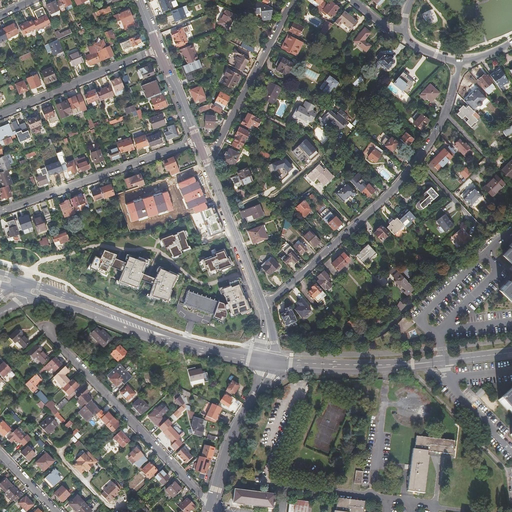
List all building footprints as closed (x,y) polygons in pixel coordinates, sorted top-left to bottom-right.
[(69,0),(60,0),(57,2),(61,11),(65,9),(65,10),(67,10),(72,8),(73,6),(71,4),(72,3),(69,0)] [(170,2),(169,0),(157,0),(163,11),(173,7),(170,2)] [(260,3),(256,0),(255,3),(256,14),(261,13),(262,20),(270,19),(269,12),(271,12),(272,9),(260,3)] [(60,9),(56,1),(46,5),(50,14),(60,9)] [(327,5),(322,1),(318,6),(324,15),(327,14),(331,17),(338,8),(330,1),(327,5)] [(111,11),(110,6),(96,12),(98,16),(111,11)] [(53,27),(43,7),(35,11),(38,19),(33,21),(36,29),(39,34),(46,30),(53,27)] [(182,7),(171,12),(172,15),(174,15),(177,21),(186,17),(186,16),(182,7)] [(433,8),(424,13),(429,24),(438,20),(433,8)] [(121,19),(132,15),(130,10),(127,11),(127,10),(119,13),(119,14),(116,15),(117,18),(116,19),(117,21),(121,19)] [(228,28),(235,15),(225,10),(218,23),(228,28)] [(357,22),(344,11),(334,22),(339,26),(342,22),(351,30),(357,22)] [(136,25),(132,15),(121,19),(125,29),(136,25)] [(33,21),(33,20),(28,23),(27,22),(19,26),(24,35),(36,29),(33,21)] [(298,35),(303,27),(294,22),(289,31),(298,35)] [(323,28),(319,34),(323,36),(331,26),(326,22),(322,27),(323,28)] [(14,23),(3,28),(8,38),(19,33),(14,23)] [(171,32),(176,46),(187,41),(181,27),(171,32)] [(8,38),(3,28),(0,29),(0,42),(8,39),(8,38)] [(364,40),(370,32),(365,28),(354,41),(366,51),(370,45),(364,40)] [(59,39),(72,33),(71,29),(60,34),(58,31),(55,32),(59,39)] [(302,42),(287,34),(282,44),(283,45),(281,48),(287,51),(288,50),(289,51),(289,52),(294,55),(299,46),(300,47),(302,42)] [(139,35),(121,42),(123,50),(142,42),(139,35)] [(63,50),(58,39),(45,45),(48,52),(54,54),(54,55),(57,53),(58,55),(66,57),(64,50),(63,50)] [(104,40),(93,44),(96,51),(100,60),(114,54),(110,45),(107,47),(104,40)] [(186,61),(187,64),(199,59),(200,59),(194,44),(180,49),(182,55),(185,54),(185,56),(184,56),(184,58),(185,61),(186,61)] [(237,54),(231,66),(242,71),(247,62),(249,58),(245,56),(246,55),(234,49),(233,52),(237,54)] [(32,52),(32,51),(21,56),(23,60),(33,55),(33,54),(32,52)] [(84,60),(80,51),(69,56),(73,63),(79,61),(80,62),(84,60)] [(100,60),(96,51),(86,55),(90,65),(100,60)] [(393,62),(393,60),(390,57),(388,57),(384,54),(383,55),(381,52),(377,57),(379,59),(377,61),(383,67),(384,66),(387,69),(393,62)] [(19,61),(18,57),(4,64),(5,67),(19,61)] [(292,63),(280,57),(275,65),(278,66),(276,69),(287,75),(292,63)] [(202,67),(199,59),(187,64),(182,66),(188,83),(195,80),(191,71),(202,67)] [(151,64),(140,69),(143,77),(143,78),(154,74),(151,64)] [(57,79),(52,67),(42,71),(47,83),(57,79)] [(494,73),(491,76),(500,88),(504,86),(503,85),(505,83),(506,84),(509,81),(499,67),(496,70),(497,72),(495,74),(494,73)] [(235,81),(237,82),(240,75),(227,68),(223,75),(226,77),(223,84),(231,89),(234,84),(235,81)] [(398,77),(393,83),(407,94),(410,90),(408,89),(411,85),(412,84),(412,83),(412,82),(405,77),(406,75),(403,72),(399,78),(398,77)] [(40,80),(37,74),(28,78),(32,88),(41,84),(40,80)] [(484,89),(493,82),(488,75),(486,76),(484,74),(477,80),(484,89)] [(325,80),(326,81),(328,83),(323,90),(322,91),(328,95),(332,90),(332,89),(333,88),(334,87),(335,88),(340,83),(330,75),(325,80)] [(115,91),(125,88),(121,77),(111,81),(115,91)] [(155,80),(154,77),(142,82),(148,98),(160,93),(157,85),(158,84),(157,80),(155,80)] [(28,90),(24,81),(16,84),(18,89),(20,93),(28,90)] [(320,88),(323,90),(328,83),(326,81),(320,88)] [(273,104),(281,88),(270,82),(261,98),(273,104)] [(431,102),(439,93),(430,84),(420,96),(425,100),(426,98),(431,102)] [(115,95),(110,85),(105,87),(106,88),(97,92),(100,100),(105,98),(106,101),(114,97),(113,95),(115,95)] [(199,103),(206,100),(201,86),(190,90),(194,101),(198,100),(199,103)] [(97,92),(96,89),(88,93),(88,94),(85,95),(91,108),(102,104),(100,100),(97,92)] [(476,89),(464,101),(468,105),(473,110),(485,99),(476,89)] [(162,92),(160,93),(148,98),(147,98),(148,101),(152,99),(155,108),(159,106),(160,108),(167,105),(163,94),(162,93),(162,92)] [(214,104),(222,109),(223,109),(229,97),(220,92),(214,104)] [(85,103),(81,93),(69,98),(73,108),(71,109),(73,113),(74,115),(82,111),(79,105),(85,103)] [(71,109),(68,100),(57,105),(62,117),(73,113),(71,109)] [(299,105),(298,108),(296,111),(294,112),(292,116),(292,117),(296,119),(297,117),(300,119),(302,119),(307,121),(308,119),(310,120),(311,120),(312,120),(313,119),(316,113),(315,112),(315,111),(312,110),(314,105),(306,100),(302,107),(299,105)] [(88,109),(85,103),(79,105),(82,111),(88,109)] [(210,103),(199,108),(201,112),(211,108),(220,113),(222,109),(214,104),(211,103),(210,103)] [(127,114),(136,110),(134,105),(125,108),(127,114)] [(329,105),(327,108),(316,120),(321,125),(324,120),(325,121),(329,117),(332,120),(331,122),(339,129),(345,123),(346,124),(348,122),(345,118),(338,113),(338,112),(335,115),(331,111),(333,108),(331,106),(329,105)] [(478,121),(476,119),(479,116),(473,110),(468,105),(465,107),(463,106),(461,108),(462,109),(460,112),(458,114),(462,119),(465,116),(468,120),(466,122),(473,128),(477,124),(476,123),(478,121)] [(59,119),(56,112),(54,113),(51,107),(42,110),(46,119),(49,118),(51,123),(59,119)] [(338,113),(345,118),(347,115),(340,110),(338,113)] [(244,118),(240,125),(248,129),(251,123),(256,126),(257,125),(260,120),(259,119),(248,113),(246,117),(245,116),(244,118)] [(162,114),(150,118),(154,128),(165,124),(162,114)] [(421,130),(429,120),(421,114),(413,123),(421,130)] [(215,115),(205,115),(205,127),(211,127),(214,127),(215,115)] [(28,120),(27,120),(33,133),(36,131),(37,133),(41,131),(41,129),(43,128),(38,116),(32,119),(32,118),(31,117),(27,118),(27,119),(28,120)] [(127,126),(123,116),(109,121),(113,131),(127,126)] [(31,136),(25,122),(20,124),(21,127),(19,128),(16,120),(12,122),(13,124),(17,134),(19,139),(20,142),(27,139),(27,138),(31,136)] [(17,134),(13,124),(10,125),(9,124),(0,127),(0,140),(5,139),(4,136),(8,135),(9,137),(10,137),(14,135),(17,134)] [(178,134),(174,124),(167,126),(169,131),(164,132),(167,140),(173,138),(172,136),(178,134)] [(511,124),(503,130),(506,137),(511,133),(511,124)] [(236,136),(233,141),(231,145),(239,149),(241,145),(242,146),(245,142),(244,142),(249,132),(239,127),(235,136),(236,136)] [(152,132),(146,134),(146,135),(150,144),(150,146),(163,141),(160,133),(153,135),(152,132)] [(405,132),(400,139),(408,146),(413,139),(405,132)] [(150,144),(146,135),(135,139),(138,148),(144,146),(150,144)] [(0,140),(0,153),(3,153),(1,147),(13,142),(12,140),(10,137),(9,137),(5,139),(0,140)] [(129,150),(135,148),(131,137),(117,143),(118,147),(120,152),(125,150),(129,149),(129,150)] [(392,151),(398,143),(391,137),(389,140),(385,137),(381,142),(392,151)] [(318,154),(306,139),(292,151),(297,158),(303,153),(310,160),(318,154)] [(332,139),(323,151),(325,153),(327,150),(328,151),(335,142),(332,139)] [(466,157),(473,150),(465,143),(464,144),(459,139),(455,143),(456,144),(454,146),(466,157)] [(373,161),(382,150),(371,141),(364,149),(367,152),(365,153),(367,154),(366,155),(373,161)] [(507,157),(511,152),(511,150),(511,149),(508,146),(502,152),(507,157)] [(112,159),(122,156),(121,154),(120,152),(118,147),(108,151),(112,159)] [(437,155),(445,163),(450,159),(454,154),(447,147),(441,152),(437,155)] [(239,154),(229,149),(227,152),(226,152),(225,155),(226,155),(224,160),(234,165),(239,154)] [(100,150),(91,153),(95,163),(104,160),(100,150)] [(73,160),(66,163),(66,161),(65,162),(63,156),(64,155),(62,151),(57,153),(61,164),(63,171),(67,169),(68,171),(71,170),(72,172),(77,170),(73,160)] [(11,152),(0,156),(0,161),(2,167),(0,168),(2,171),(7,169),(12,168),(16,166),(11,152)] [(61,164),(57,153),(43,159),(47,169),(51,168),(56,166),(61,164)] [(440,169),(445,163),(437,155),(433,159),(434,160),(428,165),(436,173),(440,169)] [(172,175),(180,171),(173,156),(168,158),(169,161),(165,163),(167,170),(169,169),(172,175)] [(85,157),(76,160),(80,171),(90,167),(87,161),(86,161),(85,157)] [(271,171),(284,167),(286,171),(292,169),(288,157),(269,163),(271,171)] [(511,158),(500,171),(509,179),(511,176),(511,158)] [(324,185),(334,177),(326,168),(324,170),(319,165),(307,175),(312,181),(317,177),(324,185)] [(247,168),(238,172),(242,184),(244,184),(251,181),(252,181),(247,168)] [(465,179),(471,173),(466,168),(460,173),(465,179)] [(2,171),(0,172),(0,180),(0,181),(1,180),(3,187),(8,185),(13,184),(7,169),(2,171)] [(51,181),(48,173),(36,178),(39,185),(44,184),(48,182),(51,181)] [(145,184),(141,173),(125,179),(128,187),(138,183),(139,186),(145,184)] [(350,181),(366,198),(374,191),(369,184),(365,187),(362,184),(364,182),(362,179),(363,178),(358,173),(350,181)] [(483,188),(491,196),(504,183),(496,175),(483,188)] [(103,197),(104,198),(114,194),(111,184),(100,188),(103,197)] [(336,194),(344,203),(351,196),(352,198),(357,194),(348,184),(336,194)] [(3,187),(0,188),(0,190),(3,197),(4,197),(5,198),(12,195),(8,185),(3,187)] [(103,197),(100,188),(92,191),(95,200),(103,197)] [(423,208),(437,195),(431,188),(422,196),(424,198),(418,203),(423,208)] [(471,207),(482,196),(474,188),(469,193),(467,191),(461,197),(471,207)] [(89,203),(85,193),(71,198),(71,199),(74,206),(81,204),(82,206),(85,204),(89,203)] [(66,216),(76,213),(74,206),(71,199),(69,199),(64,200),(65,202),(61,203),(66,216)] [(295,208),(304,217),(310,211),(312,209),(303,200),(300,203),(295,208)] [(253,219),(264,215),(262,208),(260,209),(259,204),(240,212),(242,218),(245,217),(247,223),(253,220),(253,219)] [(327,224),(333,230),(341,222),(335,216),(326,206),(318,214),(327,224)] [(48,207),(42,209),(47,222),(52,219),(48,207)] [(213,208),(212,207),(199,212),(210,237),(213,236),(224,232),(216,212),(215,213),(213,208)] [(405,226),(406,228),(411,223),(411,222),(415,218),(407,208),(397,218),(405,226)] [(41,213),(33,216),(39,234),(47,231),(41,213)] [(22,230),(33,226),(28,215),(18,219),(19,221),(21,228),(22,230)] [(450,221),(447,218),(444,215),(436,222),(445,232),(454,225),(454,224),(452,221),(450,221)] [(291,225),(285,218),(283,228),(286,228),(288,229),(291,225)] [(390,225),(387,227),(394,235),(400,229),(401,230),(405,226),(397,218),(394,221),(393,220),(389,224),(390,225)] [(7,222),(8,226),(5,228),(7,232),(9,237),(19,234),(16,226),(17,226),(15,222),(14,219),(7,222)] [(329,233),(333,230),(327,224),(323,227),(329,233)] [(262,225),(248,231),(253,244),(267,238),(262,225)] [(389,234),(381,225),(377,229),(377,230),(374,233),(381,241),(389,234)] [(173,231),(164,234),(167,241),(168,241),(169,245),(168,245),(173,257),(182,253),(180,250),(191,245),(188,236),(184,237),(181,229),(173,232),(173,231)] [(310,230),(302,237),(312,248),(320,241),(310,230)] [(461,247),(470,239),(465,233),(464,235),(460,230),(451,237),(461,247)] [(70,239),(67,231),(52,236),(55,244),(70,239)] [(43,240),(38,241),(40,245),(45,245),(49,244),(47,237),(43,239),(43,240)] [(307,249),(299,241),(297,243),(296,243),(293,245),(301,254),(304,252),(304,251),(307,249)] [(295,262),(300,258),(287,243),(282,248),(288,255),(285,257),(288,260),(291,257),(295,262)] [(370,245),(357,256),(364,264),(370,258),(371,260),(378,254),(370,245)] [(212,256),(202,259),(204,267),(206,267),(209,276),(222,271),(221,269),(233,265),(229,256),(228,257),(225,248),(214,252),(215,255),(212,257),(212,256)] [(101,259),(96,257),(91,269),(99,272),(100,272),(109,275),(112,266),(123,271),(118,282),(127,286),(128,284),(137,287),(140,279),(153,284),(148,296),(158,299),(159,297),(168,300),(171,289),(170,289),(172,286),(178,275),(169,270),(168,271),(160,268),(155,278),(143,273),(148,259),(139,256),(138,259),(129,256),(126,263),(115,258),(116,254),(104,250),(101,259)] [(350,259),(343,252),(340,255),(340,256),(332,263),(338,271),(346,263),(350,259)] [(415,258),(418,261),(421,264),(423,261),(417,255),(415,258)] [(275,272),(280,267),(272,258),(262,268),(272,277),(276,273),(275,272)] [(402,269),(399,272),(404,277),(407,274),(406,274),(410,271),(405,266),(401,269),(402,269)] [(390,273),(394,277),(399,272),(395,268),(390,273)] [(319,279),(317,281),(324,289),(325,288),(327,290),(331,286),(327,281),(330,278),(324,271),(317,277),(319,279)] [(406,293),(409,296),(412,294),(410,292),(414,288),(404,277),(399,272),(394,277),(393,277),(397,281),(396,282),(399,285),(400,284),(406,291),(406,293)] [(511,278),(510,281),(509,279),(500,289),(511,300),(511,278)] [(240,286),(238,279),(229,283),(230,285),(221,288),(227,303),(229,309),(232,315),(240,312),(241,314),(250,311),(245,299),(243,295),(244,295),(240,286)] [(328,298),(315,284),(312,287),(313,288),(308,292),(312,296),(311,297),(312,298),(314,298),(320,305),(328,298)] [(223,303),(188,291),(184,304),(214,315),(213,316),(217,317),(217,319),(222,321),(224,316),(225,317),(227,312),(226,310),(224,305),(223,303)] [(311,310),(301,299),(295,304),(298,307),(295,310),(301,318),(311,310)] [(400,311),(404,306),(401,302),(396,306),(400,311)] [(286,325),(295,321),(290,307),(286,309),(287,313),(282,315),(286,325)] [(368,315),(372,320),(376,316),(372,311),(368,315)] [(355,328),(357,326),(351,319),(348,323),(351,326),(353,327),(354,327),(355,328)] [(106,337),(103,334),(100,331),(95,335),(105,347),(115,339),(108,330),(104,333),(107,336),(106,337)] [(19,331),(11,338),(23,351),(31,344),(19,331)] [(278,334),(280,341),(292,341),(289,333),(282,335),(281,333),(278,334)] [(38,347),(30,354),(42,367),(50,360),(38,347)] [(122,347),(112,355),(119,362),(128,354),(122,347)] [(64,365),(57,357),(44,369),(46,372),(48,369),(51,372),(54,369),(57,372),(64,365)] [(10,367),(6,364),(0,369),(0,374),(5,380),(14,371),(10,367)] [(66,367),(55,378),(61,384),(64,388),(71,382),(65,376),(70,371),(66,367)] [(188,369),(191,385),(209,381),(207,372),(203,373),(202,368),(196,369),(196,367),(188,369)] [(125,385),(130,380),(127,377),(124,379),(117,372),(110,379),(117,386),(122,381),(125,385)] [(27,386),(32,391),(36,388),(34,387),(41,381),(36,376),(32,380),(33,381),(27,386)] [(64,388),(63,389),(69,395),(79,386),(73,380),(71,382),(64,388)] [(191,392),(195,388),(189,383),(187,386),(188,387),(187,388),(191,392)] [(233,383),(226,393),(227,393),(233,397),(240,387),(233,383)] [(129,387),(122,393),(130,401),(136,395),(129,387)] [(481,387),(476,393),(480,397),(486,392),(481,387)] [(511,387),(498,400),(508,410),(509,409),(511,412),(511,432),(510,434),(511,435),(511,387)] [(91,402),(92,401),(89,397),(87,395),(88,394),(89,392),(86,389),(77,397),(80,400),(78,402),(84,408),(91,402)] [(44,403),(46,405),(49,402),(39,392),(36,395),(44,403)] [(226,396),(222,403),(230,408),(232,404),(231,404),(233,400),(226,396)] [(61,410),(70,402),(66,398),(58,406),(61,410)] [(180,398),(175,402),(181,407),(185,403),(180,398)] [(150,408),(142,399),(134,406),(142,415),(150,408)] [(100,412),(102,411),(92,400),(92,401),(91,402),(100,412)] [(46,405),(47,407),(55,415),(58,412),(49,402),(46,405)] [(88,423),(97,415),(100,412),(91,402),(84,408),(79,413),(88,423)] [(186,405),(186,404),(178,411),(181,414),(185,411),(184,410),(187,408),(186,407),(186,405)] [(213,404),(207,416),(216,421),(222,409),(219,407),(213,404)] [(160,428),(168,421),(166,418),(164,420),(162,418),(167,414),(161,407),(158,409),(156,412),(150,417),(160,428)] [(188,412),(189,417),(194,418),(195,414),(191,413),(191,408),(186,407),(187,408),(188,412)] [(107,425),(114,418),(107,411),(105,414),(102,411),(100,412),(97,415),(107,425)] [(58,412),(55,415),(59,419),(64,425),(65,426),(68,423),(58,412)] [(64,425),(59,419),(56,422),(52,418),(41,428),(50,437),(64,425)] [(114,418),(107,425),(113,432),(121,425),(114,418)] [(192,431),(193,436),(197,437),(198,435),(202,436),(203,432),(201,431),(202,429),(203,422),(195,420),(192,431)] [(68,423),(65,426),(68,429),(75,423),(73,421),(73,422),(72,421),(71,422),(70,421),(68,423)] [(13,432),(5,423),(0,427),(0,431),(6,438),(13,432)] [(174,431),(171,427),(164,433),(175,444),(181,439),(185,435),(178,428),(174,431)] [(29,436),(26,439),(18,431),(9,440),(14,445),(17,443),(20,446),(21,444),(22,445),(23,444),(26,448),(33,441),(29,436)] [(124,448),(131,442),(121,431),(114,438),(124,448)] [(412,448),(410,464),(409,469),(406,491),(426,494),(431,456),(425,455),(426,450),(452,454),(453,441),(415,436),(413,448),(412,448)] [(211,461),(212,461),(216,449),(209,447),(206,460),(211,461)] [(37,457),(29,449),(23,455),(30,464),(37,457)] [(148,460),(138,449),(132,454),(138,461),(136,463),(140,468),(148,460)] [(184,449),(178,455),(186,465),(193,458),(184,449)] [(94,457),(90,453),(87,456),(85,454),(77,462),(79,463),(75,467),(82,475),(86,471),(87,472),(88,470),(89,471),(99,462),(94,457)] [(55,464),(47,456),(37,466),(39,468),(39,467),(45,473),(55,464)] [(185,470),(187,472),(192,468),(196,473),(201,474),(200,478),(206,479),(210,464),(211,461),(206,460),(199,458),(185,470)] [(151,464),(143,471),(149,478),(158,471),(151,464)] [(359,470),(352,469),(350,481),(357,482),(359,470)] [(162,471),(155,477),(162,485),(169,478),(162,471)] [(55,473),(46,481),(53,489),(62,481),(55,473)] [(7,494),(14,487),(8,481),(1,487),(7,494)] [(114,483),(105,492),(106,493),(102,496),(110,504),(117,498),(115,497),(118,494),(121,491),(120,490),(115,485),(114,483)] [(173,499),(182,491),(175,483),(166,491),(173,499)] [(18,503),(19,502),(25,496),(22,493),(21,494),(14,487),(7,494),(6,495),(13,502),(15,500),(18,503)] [(63,488),(56,495),(63,503),(71,496),(63,488)] [(235,490),(233,503),(272,509),(274,496),(235,490)] [(361,511),(363,500),(333,495),(331,509),(329,509),(328,511),(345,511),(346,511),(350,511),(361,511)] [(294,501),(288,500),(287,500),(285,511),(300,511),(302,502),(306,503),(307,498),(295,496),(294,501)] [(76,511),(78,511),(86,505),(79,497),(70,505),(76,511)] [(21,504),(28,511),(29,511),(35,506),(27,498),(21,504)] [(183,511),(189,511),(192,510),(193,511),(197,507),(188,498),(179,506),(183,511)]
